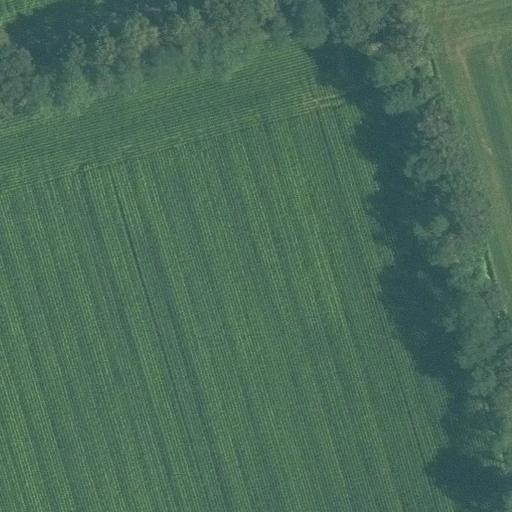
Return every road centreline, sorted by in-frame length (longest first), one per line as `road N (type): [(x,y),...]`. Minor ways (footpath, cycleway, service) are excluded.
road 1 (track): [(511,426),(385,0)]
road 2 (track): [(0,90),(335,0)]
